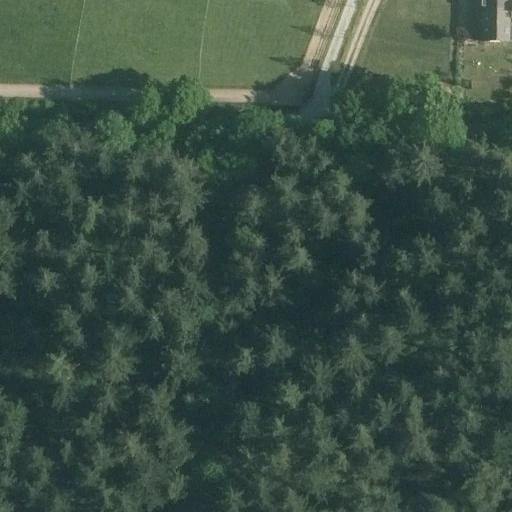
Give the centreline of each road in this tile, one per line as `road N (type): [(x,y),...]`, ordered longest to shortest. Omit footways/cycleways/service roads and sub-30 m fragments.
road 1 (track): [(0,123),(262,127)]
road 2 (unclassified): [(511,130),(262,127)]
